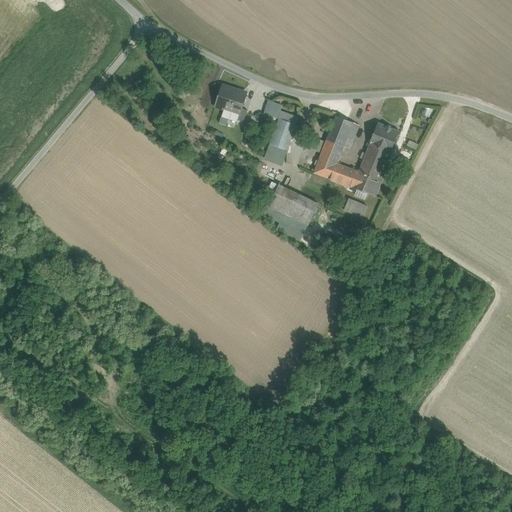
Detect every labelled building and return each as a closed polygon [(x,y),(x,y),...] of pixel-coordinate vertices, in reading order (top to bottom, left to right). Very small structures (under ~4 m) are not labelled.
[(455,94),(470,71),(434,47),(419,70),(455,94)] [(232,88),(222,85),(215,106),(239,114),(240,114),(242,108),(246,95),(231,90),(232,88)] [(248,110),(242,108),(240,114),(239,114),(237,120),(244,122),(248,110)] [(391,153),(370,145),(359,171),(337,163),(344,146),(353,123),(336,116),(314,173),(373,195),(380,180),(391,153)] [(296,125),(279,118),(270,145),(287,151),(296,125)] [(353,123),(344,146),(350,149),(360,125),(353,123)] [(399,131),(378,123),(369,144),(370,145),(391,153),(399,131)] [(380,180),(373,195),(376,196),(382,181),(380,180)] [(273,182),(267,194),(273,197),(279,185),(273,182)] [(319,204),(279,185),(273,197),(268,206),(308,226),(319,204)] [(344,210),(363,217),(368,205),(348,198),(344,210)] [(379,216),(374,214),(371,222),(376,224),(379,216)]
